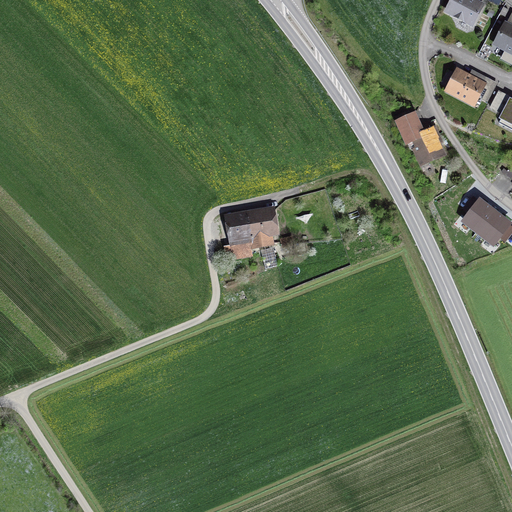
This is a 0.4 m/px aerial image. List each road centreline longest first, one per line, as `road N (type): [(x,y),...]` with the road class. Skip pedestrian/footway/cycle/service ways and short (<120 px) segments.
road 1 (secondary): [(275,0),(389,171),(511,447)]
road 2 (track): [(511,490),(370,174),(343,173),(297,190)]
road 3 (unclassified): [(297,190),(210,215),(216,291),(200,319),(15,395)]
road 4 (residential): [(511,205),(481,178),(433,102),(423,44),(437,0)]
road 5 (unclassified): [(91,511),(15,395)]
